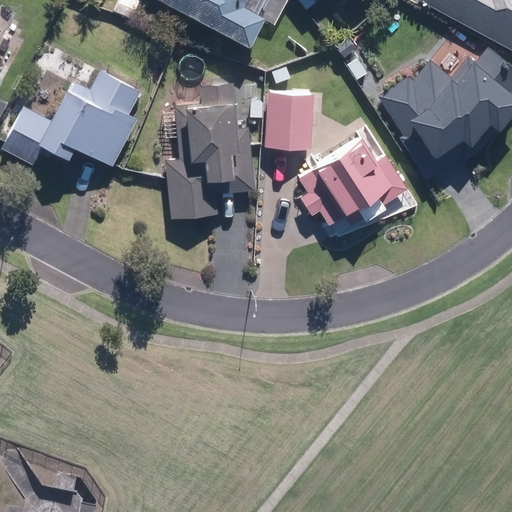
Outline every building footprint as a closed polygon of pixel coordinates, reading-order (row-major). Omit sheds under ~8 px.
[(181,0),(256,40),(271,11),(250,0),(181,0)] [(511,0),(430,0),(511,44),(511,0)] [(505,122),(511,113),(511,62),(491,44),(478,59),(471,53),(456,71),(453,75),(432,58),(414,80),(410,74),(381,92),(433,174),(462,155),(453,141),(471,130),(477,135),(495,114),(505,122)] [(26,104),(4,144),(36,161),(49,137),(75,151),(80,141),(116,160),(140,115),(131,110),(143,88),(104,67),(94,87),(79,79),(57,120),(26,104)] [(243,124),(240,96),(235,96),(233,82),(206,86),(207,99),(179,102),(179,108),(164,110),(176,214),(219,210),(217,190),(256,185),(250,123),(243,124)] [(316,89),(267,87),(265,144),(314,145),(316,89)] [(322,205),(332,220),(385,186),(390,193),(407,182),(373,131),(303,176),(313,191),(308,194),(317,207),(322,205)] [(95,511),(98,501),(80,478),(56,471),(55,487),(42,483),(17,450),(1,463),(25,498),(22,507),(7,506),(6,511),(95,511)]
